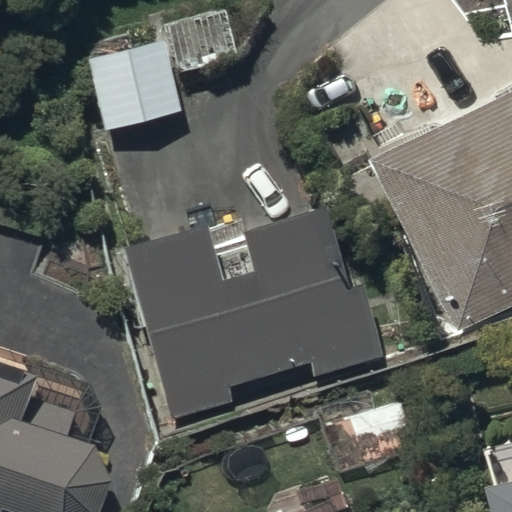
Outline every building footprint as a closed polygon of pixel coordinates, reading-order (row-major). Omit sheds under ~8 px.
[(191,0),(161,8),(163,15),(80,36),(100,115),(179,95),(170,58),(234,42),(223,0),(191,0)] [(511,289),(511,57),(369,124),(459,314),(511,289)] [(319,169),(233,195),(236,207),(208,216),(200,189),(114,215),(171,403),(229,385),(224,368),(255,359),(260,378),(295,368),(289,346),(308,340),(313,357),(378,337),(356,263),(349,265),(319,169)] [(0,511),(56,511),(57,509),(61,507),(64,505),(67,503),(70,501),(73,498),(76,496),(79,493),(81,490),(84,487),(86,483),(88,480),(90,477),(91,473),(93,470),(94,466),(95,462),(96,458),(96,455),(97,451),(97,447),(97,443),(97,439),(96,435),(96,431),(95,428),(94,424),(92,420),(91,417),(89,413),(88,410),(86,407),(83,403),(81,400),(78,397),(76,395),(64,391),(68,382),(14,364),(26,330),(9,324),(11,318),(0,314),(0,511)] [(511,511),(511,455),(494,459),(506,511),(511,511)]
